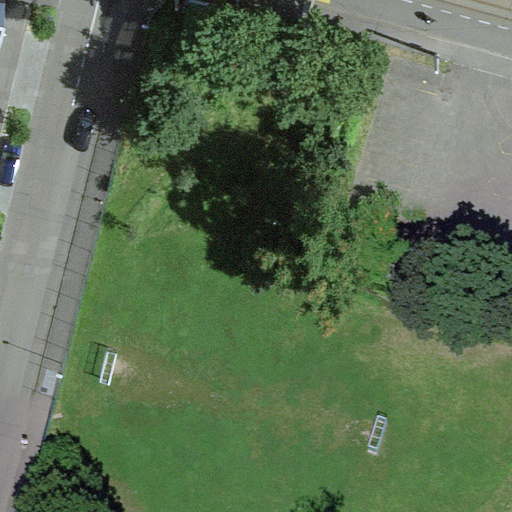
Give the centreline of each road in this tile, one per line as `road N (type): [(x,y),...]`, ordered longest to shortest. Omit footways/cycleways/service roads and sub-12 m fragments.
road 1 (residential): [(0,370),(92,0)]
road 2 (primary): [(341,0),(511,45)]
